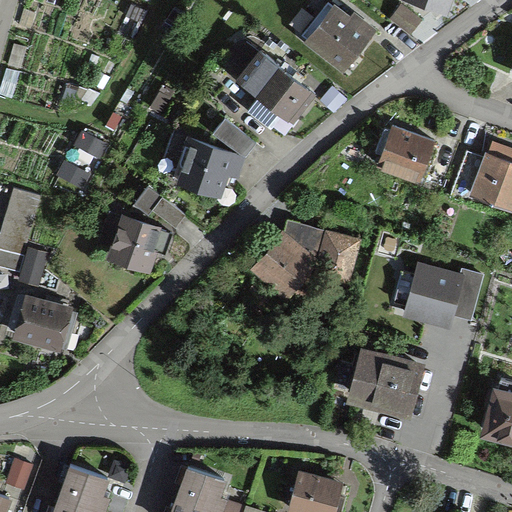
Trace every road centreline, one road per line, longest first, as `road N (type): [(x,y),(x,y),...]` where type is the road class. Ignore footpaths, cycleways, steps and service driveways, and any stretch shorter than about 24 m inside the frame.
road 1 (residential): [(62,398),(295,156),(406,71)]
road 2 (residential): [(164,430),(329,438),(392,458)]
road 3 (residential): [(392,458),(511,496)]
